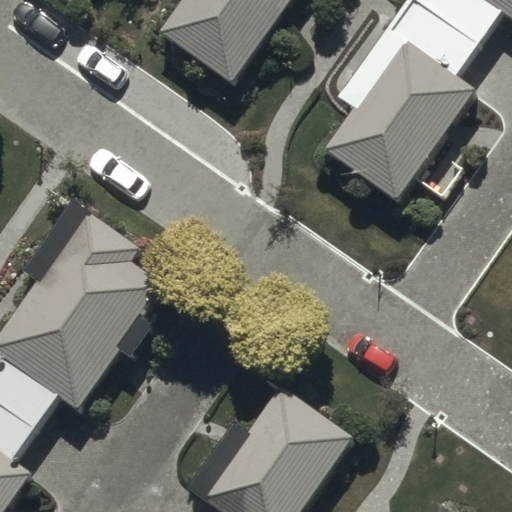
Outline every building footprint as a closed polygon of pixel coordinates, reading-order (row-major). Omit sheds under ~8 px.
[(240,81),(296,0),(190,0),(169,31),(240,81)] [(511,0),(496,0),(511,10),(511,0)] [(483,90),(413,41),(336,151),(406,200),(483,90)] [(148,249),(98,213),(49,284),(45,281),(0,345),(87,407),(173,284),(140,261),(148,249)] [(307,511),(361,437),(288,387),(212,496),(235,511),(307,511)] [(0,511),(12,511),(39,473),(0,445),(0,511)]
